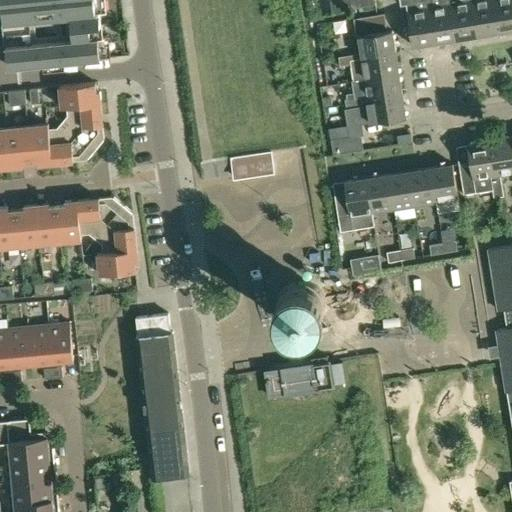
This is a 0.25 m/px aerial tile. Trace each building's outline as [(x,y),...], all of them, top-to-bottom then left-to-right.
[(2,0),(5,21),(26,19),(41,18),(62,16),(71,15),(74,37),(63,38),(49,40),(28,42),(7,44),(8,54),(9,65),(33,63),(50,62),(52,62),(65,60),(67,59),(110,55),(109,47),(104,47),(102,36),(102,26),(107,25),(104,0),(2,0)] [(320,15),(317,0),(304,0),(307,17),(320,15)] [(321,0),(323,13),(376,5),(375,0),(321,0)] [(406,5),(412,46),(434,42),(429,7),(427,0),(400,0),(402,6),(406,5)] [(434,42),(456,39),(449,0),(427,0),(429,7),(434,42)] [(449,0),(456,39),(477,35),(471,0),(449,0)] [(471,0),(477,35),(498,32),(493,0),(471,0)] [(511,0),(493,0),(498,32),(511,29),(511,0)] [(385,13),(354,18),(360,58),(395,52),(392,30),(388,31),(385,13)] [(355,59),(355,64),(351,64),(353,81),(399,74),(395,52),(360,58),(355,59)] [(346,55),(347,65),(351,64),(355,64),(355,59),(354,54),(346,55)] [(339,66),(347,65),(346,55),(338,57),(339,66)] [(367,101),(402,95),(399,74),(353,81),(351,81),(353,93),(346,94),(347,99),(353,98),(358,97),(360,97),(361,102),(367,101)] [(101,102),(100,89),(97,90),(96,82),(60,85),(62,106),(101,102)] [(38,87),(30,88),(31,103),(40,102),(38,87)] [(17,89),(9,90),(10,105),(18,104),(17,89)] [(25,89),(17,89),(18,104),(26,104),(25,89)] [(358,97),(353,98),(354,108),(358,107),(361,124),(370,123),(372,136),(406,130),(404,117),(406,117),(402,95),(367,101),(361,102),(360,97),(358,97)] [(330,97),(322,98),(324,107),(331,105),(330,97)] [(354,108),(353,98),(347,99),(345,99),(346,109),(354,108)] [(68,115),(63,120),(96,148),(105,137),(104,123),(101,102),(62,106),(67,106),(68,115)] [(87,158),(96,148),(63,120),(58,127),(49,128),(49,122),(48,122),(52,162),(64,160),(72,160),(87,158)] [(48,122),(28,124),(31,160),(39,159),(39,163),(52,162),(48,122)] [(28,124),(7,126),(11,166),(24,165),(23,161),(31,160),(28,124)] [(7,126),(0,127),(0,167),(11,166),(7,126)] [(333,154),(363,150),(360,134),(330,138),(333,154)] [(511,173),(511,145),(511,137),(489,140),(496,181),(491,182),(492,190),(502,188),(501,180),(504,180),(503,174),(511,173)] [(467,144),(456,146),(459,168),(463,194),(492,190),(491,182),(496,181),(489,140),(467,144)] [(230,158),(231,163),(233,176),(233,179),(275,173),(272,153),(271,152),(230,158)] [(453,163),(431,167),(437,202),(438,212),(460,209),(459,199),(453,163)] [(437,202),(431,167),(410,170),(415,206),(437,202)] [(410,170),(388,174),(393,209),(415,206),(410,170)] [(388,174),(367,177),(372,213),(393,209),(388,174)] [(374,226),(372,213),(367,177),(345,181),(345,184),(334,186),(338,217),(350,215),(353,229),(374,226)] [(503,196),(502,188),(492,190),(494,198),(503,196)] [(89,197),(77,199),(81,239),(81,233),(89,232),(96,238),(123,204),(112,196),(108,196),(98,197),(89,197)] [(58,204),(61,241),(81,239),(77,199),(65,200),(65,203),(58,204)] [(50,201),(37,203),(41,243),(61,241),(58,204),(50,205),(50,201)] [(21,245),(41,243),(37,203),(24,204),(24,207),(18,208),(21,245)] [(97,251),(97,252),(136,248),(135,235),(135,227),(133,212),(123,204),(96,238),(102,243),(103,251),(97,251)] [(9,205),(0,206),(0,246),(0,247),(21,245),(18,208),(11,208),(9,205)] [(457,241),(443,243),(445,252),(458,250),(457,241)] [(431,254),(445,252),(443,243),(429,245),(431,254)] [(511,431),(511,478),(509,479),(511,495),(511,244),(488,248),(498,310),(503,309),(506,328),(496,329),(506,391),(511,431)] [(413,247),(400,249),(402,259),(415,257),(413,247)] [(138,260),(136,248),(97,252),(99,273),(135,269),(134,260),(138,260)] [(388,262),(402,259),(400,249),(386,252),(388,262)] [(350,258),(351,267),(353,275),(382,270),(379,253),(350,258)] [(91,277),(82,278),(83,290),(92,290),(91,277)] [(74,291),(83,290),(82,278),(73,279),(74,291)] [(54,281),(44,282),(45,294),(55,293),(54,281)] [(325,307),(325,304),(329,303),(330,307),(331,307),(331,308),(332,308),(348,305),(349,305),(349,304),(350,303),(348,291),(347,290),(346,289),(345,289),(329,292),(328,292),(328,293),(328,297),(324,298),(323,295),(322,293),(320,291),(319,289),(317,287),(315,285),(313,284),(310,283),(308,282),(305,281),(303,281),(300,281),(298,281),(293,282),(290,283),(288,284),(286,286),(284,287),(282,289),(280,291),(279,293),(278,296),(277,298),(276,301),(276,305),(276,308),(276,311),(277,313),(279,318),(282,322),(286,325),(288,327),(291,328),(293,329),(296,330),(298,330),(301,330),(303,330),(306,329),(308,329),(311,328),(313,327),(315,325),(317,323),(319,322),(321,320),(322,317),(323,315),(324,313),(325,310),(325,307)] [(45,294),(44,282),(35,283),(36,295),(45,294)] [(12,285),(3,286),(4,299),(14,298),(12,285)] [(153,477),(189,472),(190,472),(173,332),(171,332),(168,313),(137,317),(139,336),(136,336),(153,477)] [(51,324),(54,362),(75,360),(71,322),(51,324)] [(54,362),(51,324),(30,326),(34,364),(54,362)] [(34,364),(30,326),(10,328),(13,366),(34,364)] [(0,328),(0,366),(13,366),(10,328),(0,328)] [(332,384),(345,382),(342,362),(329,364),(329,362),(263,371),(267,397),(332,388),(332,384)] [(63,367),(55,368),(56,378),(64,378),(63,367)] [(45,369),(46,379),(56,378),(55,368),(45,369)] [(22,371),(14,372),(14,382),(23,381),(22,371)] [(5,383),(14,382),(14,372),(5,373),(5,383)] [(60,511),(55,445),(53,431),(32,432),(31,418),(0,420),(0,437),(10,437),(16,511),(60,511)] [(97,481),(98,493),(106,492),(105,480),(97,481)]
